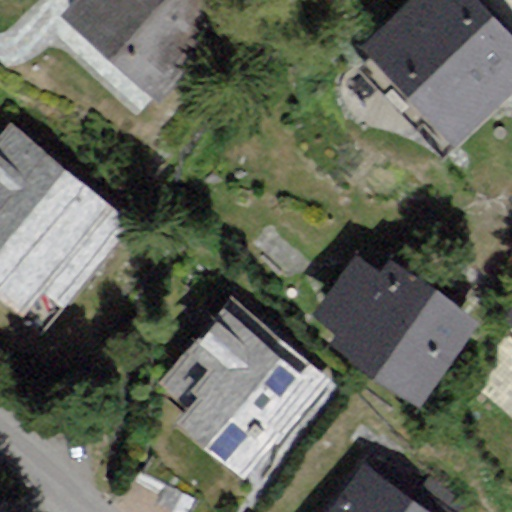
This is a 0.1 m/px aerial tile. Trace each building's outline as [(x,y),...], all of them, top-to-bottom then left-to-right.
[(219,22),(196,0),(62,0),(45,18),(137,106),(219,22)] [(511,81),(511,61),(457,0),(407,0),(347,53),(433,151),(511,81)] [(129,228),(4,125),(0,129),(0,321),(31,347),(129,228)] [(464,319),(353,241),(290,331),(401,409),(464,319)] [(326,384),(220,299),(131,409),(236,495),(326,384)] [(511,308),(496,329),(511,341),(511,308)] [(357,439),(306,511),(461,511),(462,511),(357,439)]
